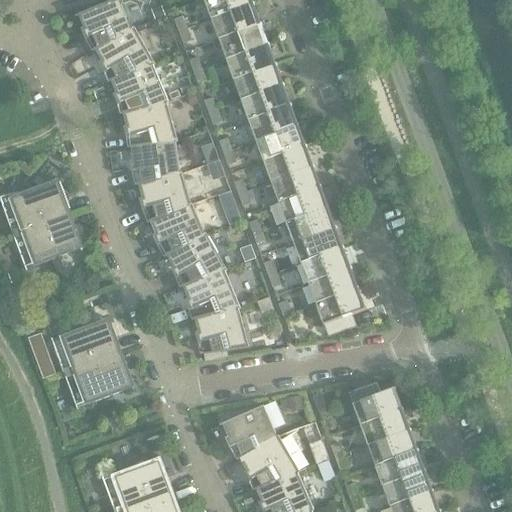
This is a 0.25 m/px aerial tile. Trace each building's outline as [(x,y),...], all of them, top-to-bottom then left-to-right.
[(93,54),(136,30),(135,29),(134,29),(121,0),(119,0),(80,16),(80,17),(77,18),(86,40),(93,54)] [(206,0),(205,0),(213,21),(253,6),(252,5),(250,0),(206,0)] [(213,21),(220,41),(260,27),(260,25),(256,15),(255,4),(252,5),(253,6),(213,21)] [(184,18),(175,21),(180,33),(189,30),(184,18)] [(263,24),(260,25),(260,27),(220,41),(228,61),(268,47),(267,46),(263,35),(263,24)] [(136,30),(93,54),(105,74),(109,84),(155,65),(136,30)] [(193,42),(189,30),(180,33),(184,45),(193,42)] [(275,67),(275,66),(271,55),(270,45),(267,46),(268,47),(228,61),(235,82),(275,67)] [(199,58),(190,62),(195,74),(203,70),(199,58)] [(155,65),(109,84),(118,105),(121,116),(169,103),(154,67),(156,66),(155,65)] [(283,87),(282,86),(278,76),(278,65),(275,66),(275,67),(235,82),(243,102),(283,87)] [(208,82),(203,70),(195,74),(199,86),(208,82)] [(290,108),(290,107),(286,96),(285,85),(282,86),(283,87),(243,102),(250,122),(290,108)] [(214,99),(205,102),(209,114),(218,111),(214,99)] [(129,150),(178,142),(168,105),(170,104),(169,103),(121,116),(127,139),(129,150)] [(297,128),(297,127),(293,116),(293,106),(290,107),(290,108),(250,122),(257,143),(297,128)] [(223,123),(218,111),(209,114),(214,126),(223,123)] [(305,149),(304,147),(301,137),(300,126),(297,127),(297,128),(257,143),(265,163),(305,149)] [(229,140),(220,143),(224,155),(233,152),(229,140)] [(137,188),(183,175),(183,174),(182,174),(177,144),(179,143),(178,142),(129,150),(133,173),(137,188)] [(265,163),(272,184),(312,169),(312,168),(308,157),(308,148),(307,147),(304,147),(305,149),(265,163)] [(237,164),(233,152),(224,155),(229,167),(237,164)] [(272,184),(280,204),(320,189),(319,188),(315,178),(315,167),(312,168),(312,169),(272,184)] [(149,225),(193,206),(193,205),(192,205),(183,175),(137,188),(143,210),(149,225)] [(14,237),(70,216),(57,181),(56,181),(57,183),(3,203),(2,201),(1,202),(14,237)] [(244,181),(235,184),(239,196),(248,193),(244,181)] [(280,204),(287,224),(327,210),(327,209),(323,198),(322,187),(319,188),(320,189),(280,204)] [(252,205),(248,193),(239,196),(244,208),(252,205)] [(165,259),(207,236),(207,235),(206,235),(193,206),(149,225),(158,246),(165,259)] [(287,224),(295,245),(335,230),(334,229),(330,218),(330,208),(327,209),(327,210),(287,224)] [(83,252),(70,216),(14,237),(27,273),(28,272),(27,271),(81,251),(82,252),(83,252)] [(258,221),(250,224),(254,236),(263,233),(258,221)] [(295,245),(302,265),(342,250),(342,249),(338,239),(337,228),(334,229),(335,230),(295,245)] [(267,245),(263,233),(254,236),(259,248),(267,245)] [(181,290),(227,271),(207,236),(165,259),(177,279),(181,290)] [(302,265),(310,285),(349,271),(349,270),(345,259),(345,248),(342,249),(342,250),(302,265)] [(273,262),(265,265),(269,277),(278,274),(273,262)] [(310,285),(317,306),(357,291),(356,290),(353,279),(352,268),(349,270),(349,271),(310,285)] [(193,322),(241,309),(226,273),(228,272),(227,271),(181,290),(190,311),(193,322)] [(282,286),(278,274),(269,277),(273,289),(282,286)] [(360,289),(356,290),(357,291),(317,306),(329,339),(358,328),(353,316),(368,311),(367,309),(364,310),(360,299),(360,289)] [(279,305),(284,318),(292,314),(288,302),(279,305)] [(241,309),(193,322),(199,344),(201,356),(205,355),(205,356),(250,349),(251,349),(240,310),(241,310),(241,309)] [(52,341),(65,376),(121,355),(108,320),(107,320),(108,322),(54,342),(53,340),(52,341)] [(134,391),(121,355),(65,376),(78,412),(79,411),(78,409),(132,390),(133,391),(134,391)] [(401,413),(401,411),(397,401),(397,390),(382,395),(378,383),(349,394),(361,427),(401,413)] [(291,411),(306,407),(303,396),(288,399),(291,411)] [(238,462),(279,438),(279,437),(278,438),(265,408),(224,425),(224,426),(221,427),(230,449),(238,462)] [(401,413),(361,427),(369,448),(409,433),(408,432),(404,421),(404,410),(401,411),(401,413)] [(409,433),(369,448),(376,468),(416,453),(416,452),(412,441),(412,430),(408,432),(409,433)] [(254,493),(300,473),(279,438),(238,462),(250,482),(254,493)] [(340,444),(331,448),(336,460),(344,456),(340,444)] [(416,453),(376,468),(384,488),(424,473),(423,472),(419,461),(419,451),(416,452),(416,453)] [(349,468),(344,456),(336,460),(340,472),(349,468)] [(114,511),(124,511),(172,494),(159,459),(158,459),(159,461),(105,481),(104,479),(103,479),(114,511)] [(424,473),(384,488),(391,508),(431,494),(431,492),(427,482),(426,471),(423,472),(424,473)] [(300,473),(254,493),(262,511),(309,511),(315,511),(299,475),(301,474),(300,473)] [(355,485),(346,488),(351,500),(359,497),(355,485)] [(431,494),(391,508),(392,511),(437,511),(434,502),(434,491),(431,492),(431,494)] [(178,511),(172,494),(124,511),(178,511)] [(355,511),(364,509),(359,497),(351,500),(355,511)]
